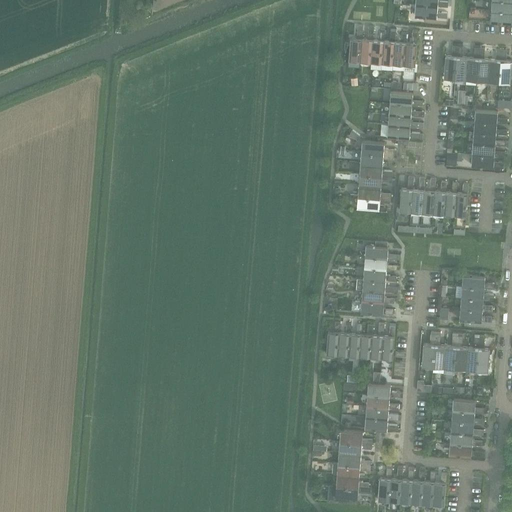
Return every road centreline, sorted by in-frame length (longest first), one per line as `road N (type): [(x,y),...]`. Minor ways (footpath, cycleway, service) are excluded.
road 1 (residential): [(511,179),(429,172),(439,36),(511,41)]
road 2 (residential): [(497,467),(406,460),(423,272)]
